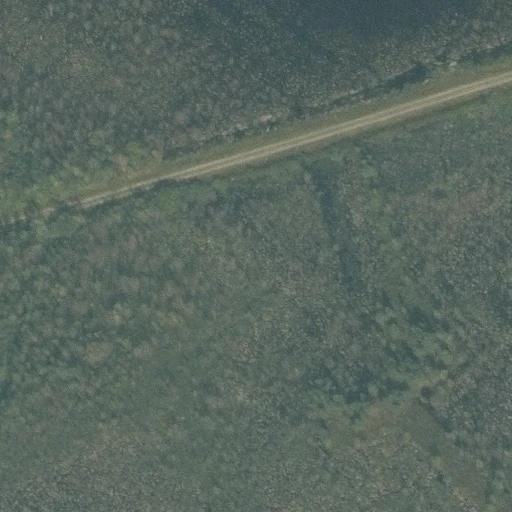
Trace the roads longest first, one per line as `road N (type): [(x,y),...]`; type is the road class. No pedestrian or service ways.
road 1 (track): [(0,228),(511,76)]
road 2 (track): [(503,511),(390,394)]
